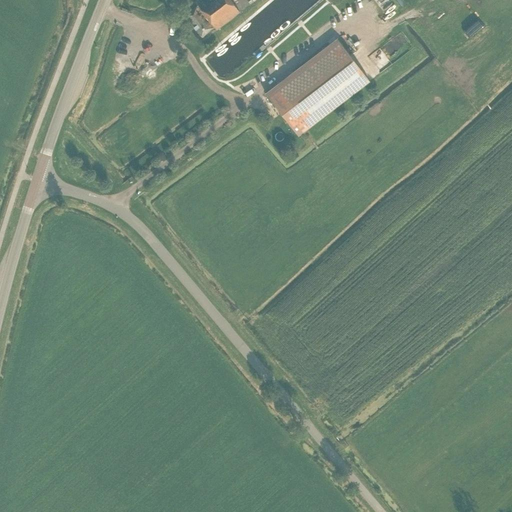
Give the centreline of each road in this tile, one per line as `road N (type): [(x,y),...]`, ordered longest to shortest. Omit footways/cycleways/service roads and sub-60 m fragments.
road 1 (tertiary): [(379,511),(139,227),(94,198),(36,180)]
road 2 (secondary): [(36,180),(104,0)]
road 3 (secondary): [(0,302),(36,180)]
